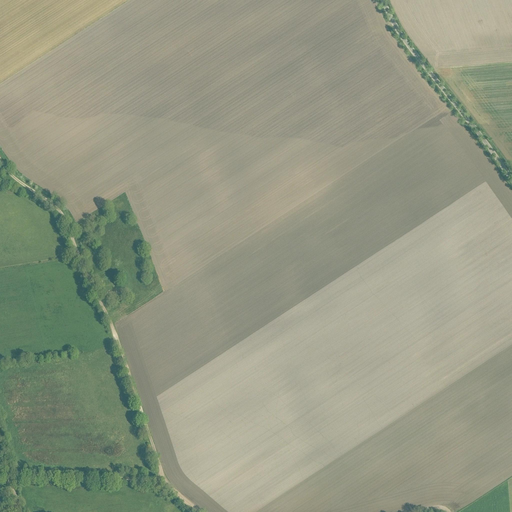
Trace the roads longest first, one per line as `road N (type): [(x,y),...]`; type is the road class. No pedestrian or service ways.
road 1 (track): [(163,480),(128,368),(62,213),(0,157)]
road 2 (tertiary): [(511,180),(383,0)]
road 3 (track): [(163,480),(14,473),(8,480),(15,511)]
